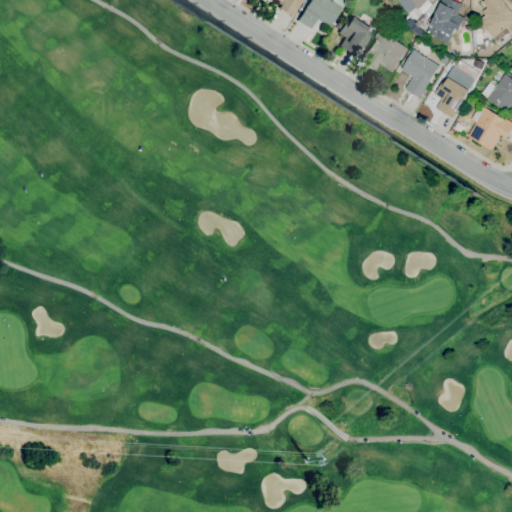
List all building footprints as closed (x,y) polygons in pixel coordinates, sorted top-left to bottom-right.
[(292,17),(278,8),(281,4),(278,3),(279,1),(277,0),(301,0),(300,3),(300,4),(292,17)] [(315,31),(311,28),(310,29),(297,21),(310,0),(329,0),(331,1),(331,0),(341,0),(344,2),(341,7),(329,27),(321,22),(315,31)] [(429,0),(417,10),(409,0),(429,0)] [(448,44),(427,33),(430,26),(431,26),(436,15),(441,3),(442,0),(453,0),(463,5),(458,15),(465,18),(458,31),(456,30),(452,37),(448,44)] [(498,42),(479,20),(485,16),(483,12),(487,8),(483,3),(486,0),(501,0),(511,12),(511,24),(506,29),(509,33),(498,42)] [(355,56),(342,48),(348,40),(338,33),(345,21),(347,22),(351,16),(372,29),(366,39),(367,39),(360,51),(359,50),(355,56)] [(423,39),(412,31),(416,25),(415,25),(419,20),(423,24),(419,28),(427,34),(423,39)] [(393,72),(391,71),(391,72),(380,65),(381,65),(377,63),(374,69),(360,60),(367,49),(367,50),(379,31),(408,49),(393,72)] [(426,57),(416,50),(419,44),(430,52),(426,57)] [(420,99),(406,89),(413,78),(401,70),(414,50),(440,67),(429,84),(429,85),(420,99)] [(445,65),(440,62),(444,56),(449,59),(445,65)] [(506,113),(487,99),(488,98),(482,94),(490,83),(496,87),(506,74),(511,78),(511,106),(511,105),(506,113)] [(453,119),(436,108),(442,100),(435,95),(442,83),(445,85),(449,78),(470,91),(464,100),(464,101),(453,119)] [(491,151),(468,137),(476,123),(471,120),(479,106),(484,109),(485,108),(505,120),(505,119),(511,123),(511,129),(506,139),(501,136),(493,150),(492,149),(491,151)]
